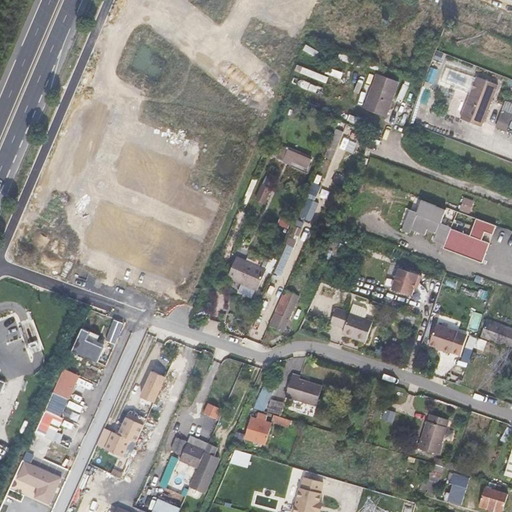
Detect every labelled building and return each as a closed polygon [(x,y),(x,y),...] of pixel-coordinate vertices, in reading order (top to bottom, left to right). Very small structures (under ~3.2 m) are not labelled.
[(224,0),(223,3),(238,8),(240,0),(224,0)] [(335,1),(331,10),(352,21),(357,12),(335,1)] [(274,4),(271,16),(284,19),(287,8),(274,4)] [(426,9),(420,22),(434,29),(440,15),(426,9)] [(343,48),(348,37),(323,26),(318,37),(343,48)] [(392,35),(385,59),(404,65),(411,41),(392,35)] [(480,79),(449,69),(444,83),(473,96),(480,79)] [(373,83),(396,91),(399,82),(377,73),(373,83)] [(485,128),(500,86),(480,78),(464,121),(485,128)] [(373,83),(365,107),(386,115),(389,110),(387,109),(392,96),(393,97),(396,91),(373,83)] [(386,115),(365,107),(364,109),(386,117),(386,115)] [(510,131),(511,126),(511,118),(506,117),(502,128),(510,131)] [(336,129),(325,157),(332,160),(344,132),(336,129)] [(432,142),(442,146),(445,139),(434,135),(432,142)] [(276,160),(299,169),(304,155),(280,147),(276,160)] [(257,197),(269,202),(274,189),(262,185),(257,197)] [(434,240),(444,244),(450,229),(442,226),(444,221),(442,220),(446,211),(436,207),(422,201),(417,211),(411,209),(402,230),(409,233),(411,229),(424,235),(426,228),(437,232),(434,240)] [(483,263),(490,243),(479,239),(482,231),(494,235),(497,226),(476,218),(470,236),(452,229),(445,250),(483,263)] [(284,275),(294,240),(287,238),(276,272),(284,275)] [(228,278),(257,291),(266,269),(237,256),(228,278)] [(422,276),(400,268),(392,289),(412,296),(414,288),(416,283),(420,283),(422,276)] [(288,286),(271,325),(277,328),(299,279),(294,278),(290,287),(288,286)] [(352,305),(349,314),(364,319),(366,312),(365,309),(352,305)] [(342,335),(366,342),(372,322),(364,319),(349,314),(336,310),(331,323),(345,328),(342,335)] [(481,337),(511,348),(511,330),(488,321),(481,337)] [(458,333),(436,326),(430,346),(443,351),(442,352),(451,355),(451,353),(461,356),(467,337),(457,334),(458,333)] [(473,350),(484,353),(488,341),(477,337),(473,350)] [(317,407),(323,386),(300,378),(301,376),(293,373),(286,397),(317,407)] [(148,384),(160,389),(163,381),(152,376),(148,384)] [(143,397),(154,402),(160,389),(148,384),(143,397)] [(257,408),(267,410),(272,386),(261,384),(257,408)] [(206,410),(217,415),(221,406),(209,401),(206,410)] [(128,413),(126,417),(144,425),(146,421),(128,413)] [(418,448),(439,454),(449,420),(430,414),(427,421),(427,420),(418,448)] [(129,439),(136,442),(144,425),(126,417),(119,434),(113,431),(105,447),(122,455),(129,439)] [(245,439),(265,445),(272,423),(251,417),(245,439)] [(232,444),(241,447),(245,434),(236,431),(232,444)] [(180,461),(197,469),(209,443),(196,438),(193,444),(188,442),(180,461)] [(209,443),(197,469),(207,473),(214,456),(213,455),(217,447),(209,443)] [(207,473),(204,479),(210,481),(220,458),(214,456),(207,473)] [(445,467),(434,463),(432,470),(443,474),(445,467)] [(207,473),(197,469),(190,486),(204,493),(210,481),(204,479),(207,473)] [(447,501),(462,505),(470,478),(454,473),(451,484),(452,484),(447,501)] [(323,481),(305,475),(301,487),(300,487),(295,502),(293,503),(291,511),(315,511),(318,502),(321,492),(320,492),(323,481)] [(479,506),(497,511),(502,511),(508,494),(485,486),(479,506)] [(178,511),(181,506),(159,496),(152,511),(154,511),(178,511)]
